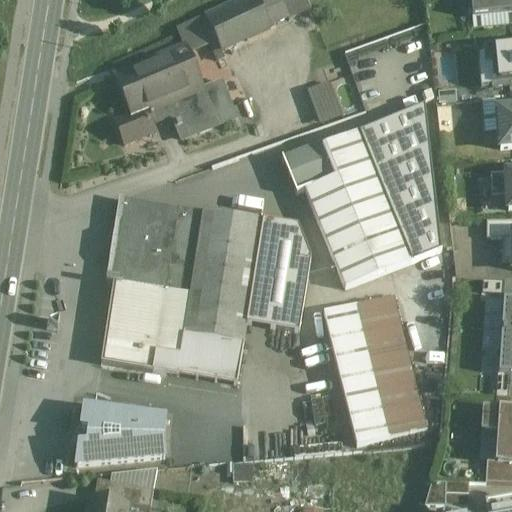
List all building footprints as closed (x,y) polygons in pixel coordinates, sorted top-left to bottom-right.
[(243,0),(204,19),(213,40),(217,47),(220,53),(270,30),(256,0),(243,0)] [(256,0),(270,30),(310,11),(304,0),(256,0)] [(511,0),(469,0),(472,22),(511,17),(511,0)] [(204,19),(188,26),(197,47),(213,40),(204,19)] [(220,53),(217,47),(212,50),(217,62),(223,59),(220,53)] [(184,48),(114,76),(130,116),(114,123),(124,146),(154,133),(146,115),(152,113),(156,123),(171,116),(181,140),(198,133),(198,134),(212,129),(211,128),(215,126),(200,89),(184,48)] [(484,71),(490,70),(492,92),(511,89),(511,50),(482,53),(484,71)] [(219,82),(200,89),(215,126),(234,119),(219,82)] [(439,108),(456,106),(455,95),(438,97),(439,108)] [(424,110),(357,137),(410,267),(441,255),(424,110)] [(511,114),(496,116),(500,153),(511,152),(511,114)] [(357,137),(322,151),(334,182),(305,194),(345,293),(382,277),(410,267),(357,137)] [(319,147),(280,162),(295,197),(305,194),(334,182),(322,151),(319,147)] [(491,202),(507,200),(506,178),(490,179),(491,202)] [(152,207),(119,202),(105,281),(114,283),(124,226),(148,230),(152,207)] [(148,230),(124,226),(114,283),(165,291),(177,210),(152,206),(152,207),(148,230)] [(262,224),(177,210),(165,291),(152,374),(236,388),(242,349),(246,329),(262,224)] [(298,229),(262,224),(246,329),(299,336),(310,263),(298,229)] [(486,243),(501,243),(501,242),(511,241),(511,237),(511,225),(486,226),(486,243)] [(511,265),(511,241),(501,242),(501,243),(502,265),(511,265)] [(114,283),(105,281),(105,285),(113,286),(100,366),(152,374),(165,291),(114,283)] [(511,285),(504,285),(502,304),(511,304),(511,285)] [(351,310),(322,317),(356,450),(425,433),(397,322),(397,321),(395,311),(394,310),(392,301),(392,300),(351,310)] [(511,304),(502,304),(500,335),(511,336),(511,304)] [(511,336),(500,335),(498,379),(509,379),(511,379),(511,336)] [(163,421),(82,410),(79,431),(82,431),(80,448),(77,449),(75,469),(162,460),(160,440),(158,440),(160,432),(162,432),(163,421)] [(511,416),(483,415),(482,435),(498,436),(496,466),(496,468),(511,468),(511,416)] [(232,466),(233,487),(310,484),(309,463),(232,466)] [(511,468),(496,468),(496,466),(486,466),(484,488),(511,488),(511,468)] [(149,511),(152,494),(109,486),(106,504),(126,508),(126,509),(143,511),(149,511)] [(467,511),(468,489),(431,488),(424,511),(448,511),(467,511)] [(106,504),(89,501),(87,511),(125,511),(126,509),(126,508),(106,504)]
